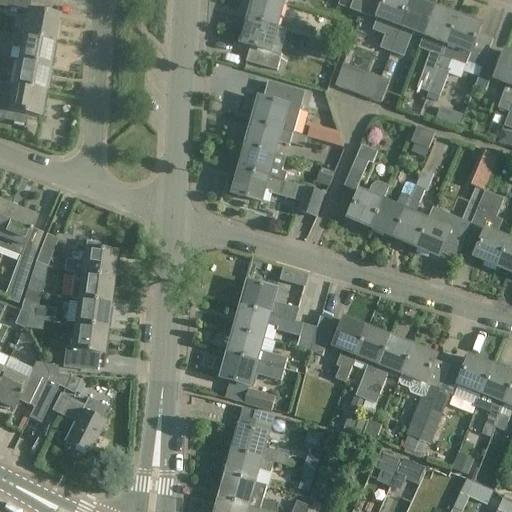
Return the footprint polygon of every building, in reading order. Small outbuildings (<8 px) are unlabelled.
[(31,1),(26,0),(0,0),(0,7),(29,13),(24,38),(53,44),(54,42),(58,43),(60,30),(56,30),(58,18),(29,12),(31,1)] [(284,6),(264,0),(254,0),(249,21),(277,29),(284,6)] [(341,0),(339,7),(362,16),(368,0),(341,0)] [(398,39),(402,29),(402,28),(412,0),(410,0),(385,0),(378,19),(373,32),(386,37),(381,49),(383,50),(392,53),(398,39)] [(425,37),(435,9),(412,0),(402,28),(402,29),(398,39),(392,53),(401,57),(405,58),(414,33),(424,37),(425,37)] [(447,46),(458,18),(435,9),(425,37),(424,37),(420,50),(431,54),(432,53),(443,57),(447,46)] [(482,27),(458,18),(447,46),(443,57),(443,58),(430,94),(440,97),(448,75),(454,61),(466,66),(467,63),(483,69),(486,61),(490,51),(494,40),(479,35),(482,27)] [(277,29),(249,21),(242,45),(251,48),(246,63),(278,72),(282,57),(271,53),(277,29)] [(288,32),(302,36),(313,39),(315,30),(290,23),(288,32)] [(53,44),(24,38),(19,63),(49,68),(49,67),(53,68),(55,55),(51,54),(53,44)] [(339,48),(327,44),(322,58),(334,62),(339,48)] [(431,54),(418,89),(430,94),(443,58),(443,57),(432,53),(431,54)] [(483,69),(479,78),(476,85),(476,88),(487,92),(491,79),(495,81),(508,86),(499,109),(510,113),(511,107),(511,55),(506,53),(505,56),(498,75),(483,69)] [(49,68),(19,63),(14,88),(44,93),(44,92),(48,93),(50,80),(47,79),(49,68)] [(347,91),(356,69),(344,65),(336,87),(347,91)] [(356,69),(347,91),(359,96),(367,73),(356,69)] [(367,73),(359,96),(370,100),(378,77),(367,73)] [(390,82),(378,77),(370,100),(381,104),(390,82)] [(293,135),(294,135),(306,93),(269,83),(264,101),(260,100),(253,124),(282,132),(293,135)] [(44,93),(14,88),(0,86),(0,95),(3,96),(0,111),(0,121),(25,127),(27,116),(39,119),(39,117),(43,117),(46,105),(42,104),(44,93)] [(436,121),(459,129),(464,116),(441,108),(436,121)] [(253,124),(247,148),(276,156),(279,143),(290,146),(291,144),(293,135),(282,132),(253,124)] [(436,136),(418,128),(411,144),(415,145),(429,151),(436,136)] [(293,135),(291,144),(305,148),(307,139),(294,135),(293,135)] [(357,159),(345,189),(356,193),(369,164),(373,166),(378,153),(362,147),(357,159)] [(247,148),(240,172),(286,184),(288,175),(283,174),(287,159),(276,156),(247,148)] [(328,188),(334,174),(322,170),(317,184),(328,188)] [(406,212),(394,239),(417,249),(428,222),(415,216),(433,175),(423,171),(417,188),(406,212)] [(286,184),(240,172),(234,196),(262,204),(266,190),(273,193),(273,195),(302,203),(306,190),(286,184)] [(383,203),(372,230),(394,239),(406,212),(417,188),(406,183),(396,208),(383,203)] [(372,230),(383,203),(388,193),(379,189),(374,189),(370,192),(368,196),(360,193),(349,220),(372,230)] [(306,190),(302,203),(298,212),(317,220),(326,197),(308,190),(306,190)] [(471,227),(485,194),(476,190),(462,223),(471,227)] [(485,194),(471,227),(470,230),(482,235),(484,231),(498,236),(503,224),(487,217),(495,198),(485,194)] [(0,238),(10,214),(8,213),(9,210),(0,206),(0,238)] [(20,218),(10,214),(0,238),(0,241),(23,251),(32,233),(35,224),(33,222),(34,219),(21,214),(20,218)] [(428,222),(417,249),(440,259),(452,232),(428,222)] [(484,231),(482,235),(474,256),(476,257),(475,258),(498,268),(510,241),(498,236),(484,231)] [(32,233),(23,251),(19,260),(31,265),(35,253),(41,237),(32,233)] [(45,239),(35,266),(46,270),(57,243),(45,239)] [(511,242),(510,241),(498,268),(511,274),(511,242)] [(85,251),(83,265),(82,276),(112,280),(115,255),(85,251)] [(263,265),(253,262),(251,268),(262,271),(263,265)] [(112,280),(82,276),(78,301),(109,304),(112,280)] [(31,282),(28,291),(40,294),(43,295),(45,287),(31,282)] [(249,284),(242,308),(271,317),(282,320),(296,323),(298,315),(299,310),(274,303),(277,292),(249,284)] [(40,294),(28,291),(24,302),(39,306),(43,295),(40,294)] [(78,301),(78,302),(75,325),(106,329),(109,304),(78,301)] [(242,308),(236,332),(264,340),(268,328),(300,337),(297,349),(312,353),(318,330),(296,323),(282,320),(271,317),(242,308)] [(21,312),(15,327),(24,330),(29,320),(30,316),(21,312)] [(321,318),(318,330),(312,353),(323,358),(336,324),(321,318)] [(357,358),(368,330),(345,321),(334,348),(343,352),(337,368),(340,369),(335,381),(346,385),(357,357),(357,358)] [(106,329),(75,325),(72,351),(55,349),(54,362),(87,366),(89,354),(102,356),(106,329)] [(357,358),(370,363),(380,367),(391,339),(368,330),(357,358)] [(264,340),(236,332),(229,356),(285,371),(305,377),(307,369),(287,363),(288,359),(261,352),(264,340)] [(380,367),(389,370),(403,376),(414,348),(391,339),(380,367)] [(437,358),(414,348),(403,376),(426,385),(437,358)] [(285,371),(229,356),(222,380),(251,388),(254,378),(281,385),(285,371)] [(482,396),(493,368),(470,359),(459,386),(482,396)] [(380,367),(370,363),(356,397),(366,401),(380,367)] [(50,376),(57,377),(59,368),(43,365),(50,377),(50,376)] [(389,370),(380,367),(366,401),(375,405),(389,370)] [(511,375),(493,368),(482,396),(496,401),(491,413),(500,416),(505,405),(511,387),(511,375)] [(16,379),(3,373),(0,379),(0,405),(13,412),(18,401),(29,407),(42,380),(20,369),(16,379)] [(48,382),(59,387),(74,395),(81,381),(72,377),(70,380),(57,377),(50,376),(48,382)] [(59,387),(48,382),(35,408),(29,419),(41,425),(59,387)] [(415,455),(440,392),(430,388),(426,399),(423,398),(407,438),(408,439),(403,450),(415,455)] [(250,389),(245,405),(272,413),(277,397),(250,389)] [(440,391),(440,392),(415,455),(424,459),(429,447),(430,447),(451,395),(440,391)] [(89,399),(82,413),(80,412),(65,442),(89,455),(105,424),(104,424),(111,410),(89,399)] [(29,419),(31,415),(26,412),(17,430),(23,433),(29,419)] [(245,412),(234,453),(262,461),(274,464),(289,468),(292,457),(277,453),(278,452),(266,449),(274,420),(245,412)] [(491,413),(486,426),(481,438),(490,441),(495,430),(500,416),(491,413)] [(500,416),(495,430),(497,431),(494,437),(502,440),(510,420),(500,416)] [(349,418),(343,433),(352,436),(358,422),(349,418)] [(369,425),(364,436),(377,441),(382,428),(369,423),(369,425)] [(319,448),(321,448),(324,436),(308,432),(306,440),(310,447),(319,449),(319,448)] [(262,461),(234,453),(227,476),(256,484),(259,473),(271,476),(274,464),(262,461)] [(310,453),(303,471),(304,472),(314,474),(315,475),(322,457),(310,453)] [(375,467),(397,475),(402,461),(381,453),(375,467)] [(472,465),(457,459),(453,470),(468,475),(472,465)] [(408,485),(415,470),(403,465),(396,480),(408,485)] [(304,472),(302,481),(299,492),(309,494),(314,474),(304,472)] [(256,484),(227,476),(221,500),(263,511),(275,511),(278,503),(264,499),(267,489),(256,486),(256,484)] [(463,511),(469,499),(487,507),(493,495),(494,493),(467,481),(466,483),(453,511),(463,511)] [(263,511),(221,500),(217,511),(263,511)] [(511,511),(511,502),(504,500),(498,511),(511,511)] [(298,502),(294,511),(307,511),(310,507),(298,502)] [(320,511),(323,507),(313,503),(309,511),(320,511)]
